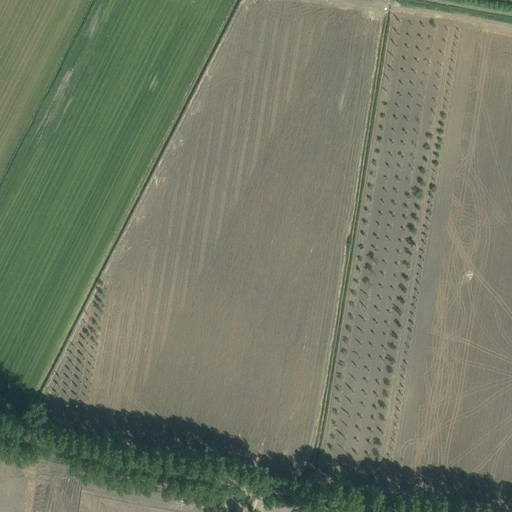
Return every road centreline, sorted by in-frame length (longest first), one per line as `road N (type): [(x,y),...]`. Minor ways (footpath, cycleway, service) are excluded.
road 1 (track): [(248,484),(0,429)]
road 2 (track): [(393,511),(248,484)]
